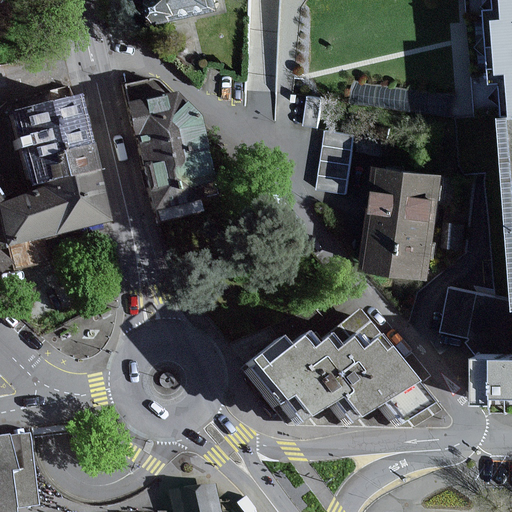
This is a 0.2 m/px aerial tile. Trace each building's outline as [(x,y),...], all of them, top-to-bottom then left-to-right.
[(223,10),(220,0),(155,0),(161,25),(223,10)] [(511,0),(495,0),(498,31),(506,115),(511,114),(511,0)] [(194,122),(171,97),(125,107),(150,211),(154,210),(156,221),(198,214),(192,188),(204,184),(194,122)] [(324,100),(308,97),(303,126),(318,128),(324,100)] [(79,103),(8,119),(20,168),(91,152),(79,103)] [(511,114),(506,115),(511,192),(511,355),(478,356),(477,402),(511,402),(511,114)] [(356,136),(327,131),(318,190),(347,195),(356,136)] [(108,226),(91,152),(20,168),(26,197),(32,196),(48,192),(58,238),(108,226)] [(446,176),(377,168),(364,269),(433,278),(446,176)] [(48,192),(32,196),(26,197),(0,203),(0,221),(7,250),(58,238),(48,192)] [(0,272),(10,261),(0,251),(0,272)] [(511,300),(452,289),(441,332),(465,338),(478,356),(511,355),(511,300)] [(292,399),(308,421),(331,404),(350,429),(381,406),(397,426),(432,404),(376,337),(365,347),(356,335),(337,348),(328,335),(315,346),(306,335),(287,348),(280,338),(244,367),(277,411),(292,399)] [(0,511),(16,511),(15,502),(37,499),(28,435),(0,438),(0,511)]
